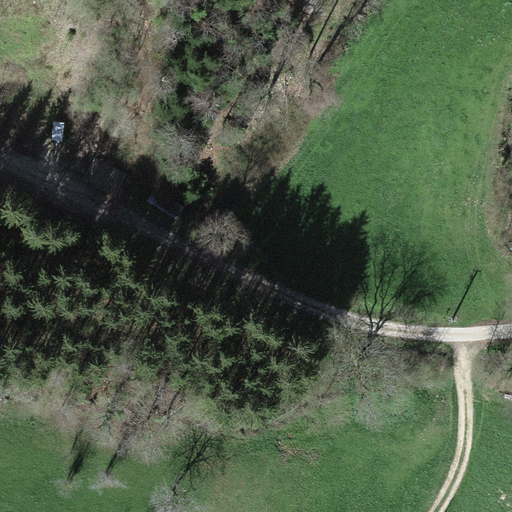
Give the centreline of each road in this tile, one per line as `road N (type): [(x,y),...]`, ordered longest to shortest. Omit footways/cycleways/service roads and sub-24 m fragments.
road 1 (unclassified): [(511,328),(384,329),(308,313),(221,276)]
road 2 (track): [(0,166),(93,222),(221,276)]
road 3 (track): [(457,334),(466,415),(454,474),(434,511)]
